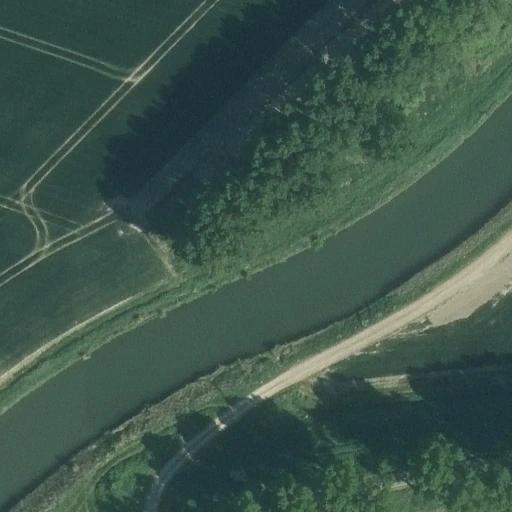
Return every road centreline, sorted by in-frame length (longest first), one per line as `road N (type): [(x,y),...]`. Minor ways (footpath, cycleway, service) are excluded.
road 1 (track): [(152,511),(169,467),(196,441),(281,379),(410,314),(511,240)]
road 2 (unclassified): [(286,511),(412,477),(511,462)]
